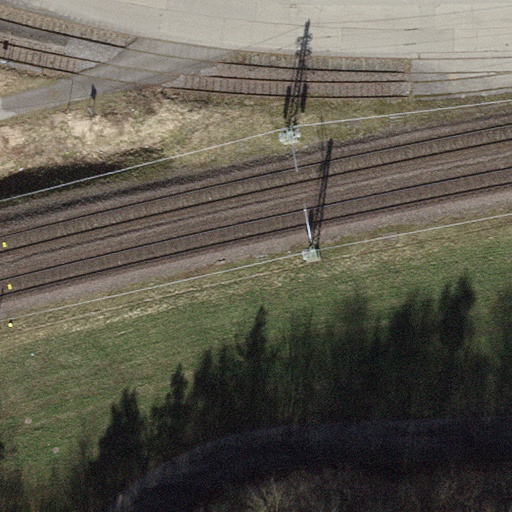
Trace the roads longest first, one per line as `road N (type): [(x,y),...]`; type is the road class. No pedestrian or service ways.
road 1 (track): [(147,511),(166,493),(294,451),(511,441)]
road 2 (residential): [(252,0),(511,9)]
road 3 (track): [(189,0),(171,49),(131,75),(0,115)]
